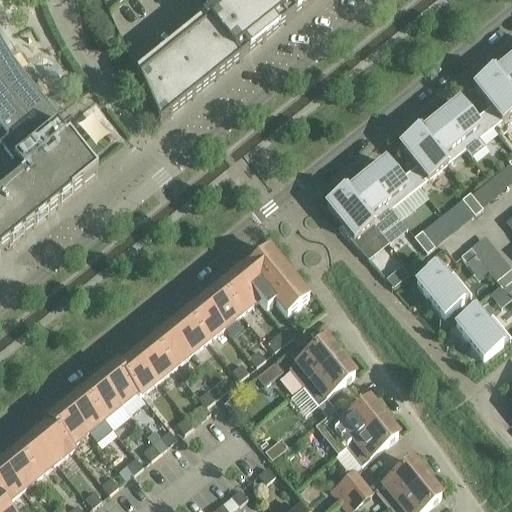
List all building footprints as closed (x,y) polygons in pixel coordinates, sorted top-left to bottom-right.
[(240,0),(139,81),(159,128),(318,0),(240,0)] [(0,178),(55,134),(48,126),(52,123),(23,87),(12,72),(2,57),(0,51),(0,178)] [(511,62),(510,64),(510,63),(501,70),(501,71),(495,76),(493,74),(493,75),(511,98),(511,62)] [(490,110),(481,117),(492,131),(501,124),(501,125),(511,115),(511,98),(493,75),(473,90),(490,110)] [(465,153),(492,131),(481,117),(473,124),(458,106),(455,108),(454,108),(446,115),(447,117),(441,122),(440,121),(439,121),(465,153)] [(419,134),(447,169),(447,168),(447,167),(465,153),(439,121),(436,123),(427,130),(427,131),(421,136),(419,134)] [(64,146),(55,135),(55,134),(0,178),(0,256),(97,179),(68,143),(64,146)] [(400,150),(416,170),(408,177),(418,190),(427,184),(447,169),(419,134),(400,150)] [(366,180),(364,182),(399,225),(400,224),(391,212),(418,190),(408,177),(399,184),(384,165),(381,168),(381,167),(372,175),(373,177),(367,182),(366,180)] [(353,190),(347,195),(346,193),(345,194),(379,236),(381,239),(399,225),(364,182),(362,183),(362,182),(353,190)] [(326,209),(341,229),(338,231),(358,253),(379,236),(345,194),(326,209)] [(468,211),(475,204),(469,196),(461,203),(468,211)] [(475,204),(468,211),(474,219),(482,212),(475,204)] [(428,242),(421,235),(413,241),(420,249),(428,242)] [(420,249),(426,257),(434,251),(428,242),(420,249)] [(489,274),(471,252),(461,260),(466,266),(465,267),(478,284),(485,279),(484,278),(488,275),(489,274)] [(287,322),(308,304),(267,253),(219,292),(241,319),(258,305),(266,315),(275,308),(287,322)] [(416,287),(426,300),(431,306),(431,307),(440,319),(441,318),(443,321),(463,305),(469,299),(470,300),(471,299),(452,276),(451,277),(445,283),(435,271),(416,287)] [(394,294),(409,281),(400,272),(386,284),(394,294)] [(502,293),(510,286),(504,278),(495,285),(502,293)] [(203,305),(224,332),(241,319),(219,292),(203,305)] [(186,319),(208,345),(224,332),(203,305),(186,319)] [(479,362),(480,361),(483,364),(502,348),(508,343),(509,343),(510,342),(492,319),(490,320),(491,321),(484,326),(475,314),(455,330),(471,349),(470,350),(479,362)] [(169,332),(191,359),(208,345),(186,319),(169,332)] [(274,356),(293,341),(286,331),(266,347),(274,356)] [(153,346),(174,373),(191,359),(169,332),(153,346)] [(288,373),(303,391),(340,361),(331,349),(329,350),(324,344),(288,373)] [(136,359),(157,386),(174,373),(153,346),(136,359)] [(265,364),(257,354),(248,362),(256,371),(265,364)] [(138,397),(137,398),(139,401),(157,386),(136,359),(120,372),(119,373),(138,397)] [(349,374),(350,373),(340,361),(303,391),(318,410),(326,403),(354,381),(349,374)] [(275,366),(256,381),(264,390),(282,375),(275,366)] [(248,377),(241,368),(231,375),(239,385),(248,377)] [(100,383),(121,410),(137,398),(138,397),(119,373),(120,372),(118,369),(100,383)] [(231,391),(224,381),(215,389),(222,398),(231,391)] [(121,410),(100,383),(83,397),(104,424),(121,410)] [(198,402),(203,408),(206,412),(215,404),(207,395),(198,402)] [(104,424),(83,397),(66,411),(87,437),(96,448),(113,435),(104,424)] [(326,403),(318,410),(326,420),(335,414),(326,403)] [(354,445),(346,451),(346,452),(384,422),(374,410),(373,411),(367,405),(343,424),(339,427),(354,445)] [(206,412),(203,408),(193,415),(201,424),(210,417),(206,412)] [(87,437),(66,411),(48,425),(72,454),(74,453),(71,450),(87,437)] [(335,414),(326,420),(316,429),(324,440),(339,427),(343,424),(335,414)] [(177,429),(184,438),(193,431),(186,421),(177,429)] [(384,422),(346,452),(361,471),(397,442),(392,435),(393,434),(384,422)] [(72,454),(48,425),(50,428),(34,441),(56,468),(72,454)] [(160,442),(167,452),(176,444),(169,435),(160,442)] [(56,468),(34,441),(18,455),(39,481),(56,468)] [(271,465),(287,452),(280,444),(264,457),(271,465)] [(143,456),(151,465),(160,458),(152,448),(143,456)] [(39,481),(18,455),(1,468),(22,495),(39,481)] [(126,469),(134,479),(143,471),(135,462),(126,469)] [(411,465),(375,494),(388,511),(390,511),(427,483),(417,471),(416,472),(411,465)] [(22,495),(1,468),(0,468),(0,501),(5,508),(6,507),(6,508),(22,495)] [(275,481),(267,472),(258,479),(266,488),(275,481)] [(332,494),(341,504),(361,488),(353,477),(332,494)] [(101,489),(109,499),(118,491),(110,482),(101,489)] [(437,495),(427,483),(390,511),(428,511),(440,502),(435,496),(437,495)] [(341,504),(347,511),(352,511),(370,498),(361,488),(341,504)] [(247,503),(240,494),(231,501),(238,510),(247,503)] [(84,503),(91,511),(92,511),(101,505),(94,496),(84,503)] [(0,501),(0,511),(9,511),(6,508),(6,507),(5,508),(0,501)]
